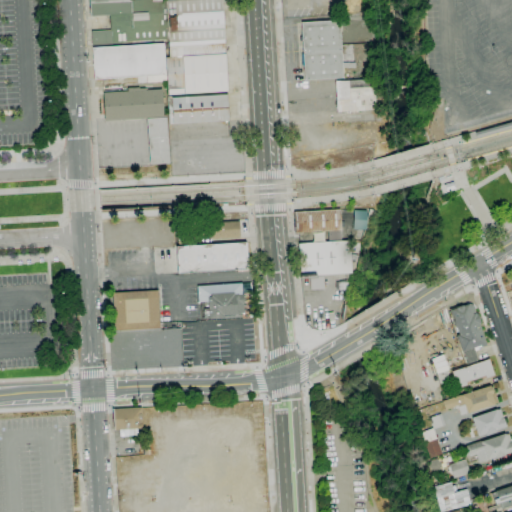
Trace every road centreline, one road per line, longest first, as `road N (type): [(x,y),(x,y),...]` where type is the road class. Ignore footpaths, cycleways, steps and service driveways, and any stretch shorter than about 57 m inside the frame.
road 1 (primary): [(71,0),(83,235)]
road 2 (primary): [(283,377),(269,173)]
road 3 (tertiary): [(283,377),(93,391)]
road 4 (primary): [(269,173),(258,0)]
road 5 (primary): [(83,235),(93,391)]
road 6 (primary): [(291,511),(283,377)]
road 7 (primary): [(93,391),(100,511)]
